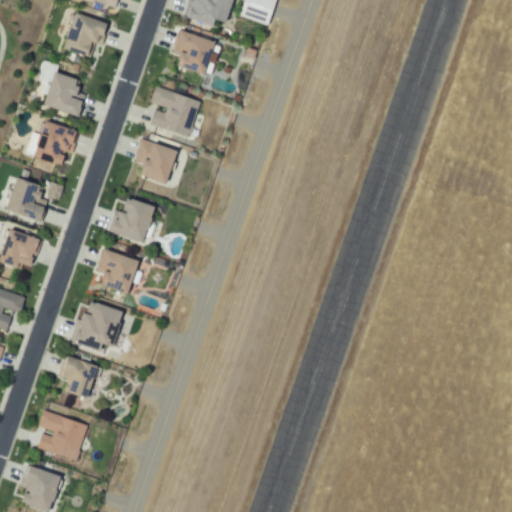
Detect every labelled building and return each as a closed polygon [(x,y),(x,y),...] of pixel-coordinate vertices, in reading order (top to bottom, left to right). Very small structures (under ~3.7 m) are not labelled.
[(90,0),(114,8),(116,0),(90,0)] [(192,0),(230,0),(222,24),(211,20),(209,27),(186,19),(192,0)] [(280,0),(248,0),(243,17),(272,26),(280,0)] [(108,24),(72,12),(58,50),(88,60),(94,44),(100,46),(108,24)] [(177,31),(214,44),(203,78),(174,68),(177,57),(169,54),(177,31)] [(53,73),(75,81),(73,87),(78,89),(73,101),(80,103),(75,117),(42,105),(53,73)] [(153,87),(147,104),(164,110),(162,116),(153,112),(148,126),(187,139),(199,103),(153,87)] [(70,154),(78,133),(41,119),(25,160),(51,170),(53,165),(58,167),(61,158),(56,156),(58,149),(70,154)] [(138,139),(130,162),(140,166),(136,177),(164,187),(176,152),(138,139)] [(38,224),(45,203),(32,199),(36,187),(13,179),(2,213),(38,224)] [(124,200),(152,210),(139,245),(107,233),(112,220),(115,221),(118,213),(124,215),(126,212),(120,210),(124,200)] [(27,266),(36,243),(6,231),(0,245),(0,266),(16,273),(20,263),(27,266)] [(100,251),(137,263),(126,297),(101,289),(100,275),(93,273),(100,251)] [(0,310),(1,308),(18,314),(23,300),(0,291),(0,330),(5,332),(9,320),(0,316),(0,310)] [(87,303),(119,314),(104,355),(72,344),(87,303)] [(64,357),(95,368),(83,402),(61,393),(65,382),(57,380),(64,357)] [(41,409),(87,425),(74,463),(35,449),(40,435),(51,438),(53,433),(35,427),(41,409)] [(27,465),(58,477),(45,511),(17,501),(20,491),(27,494),(28,489),(22,487),(25,479),(22,479),(27,465)]
